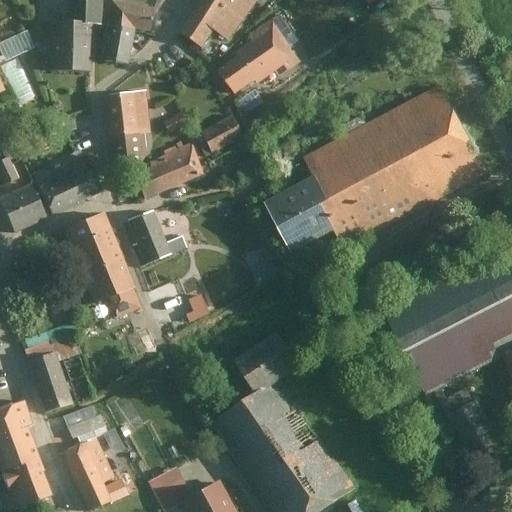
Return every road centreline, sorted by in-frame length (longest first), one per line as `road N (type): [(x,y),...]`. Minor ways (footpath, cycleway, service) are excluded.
road 1 (residential): [(108,205),(166,359),(259,511)]
road 2 (residential): [(0,278),(2,313),(75,511)]
road 3 (residential): [(193,0),(159,45),(105,90),(108,205)]
road 4 (residential): [(511,148),(438,0)]
